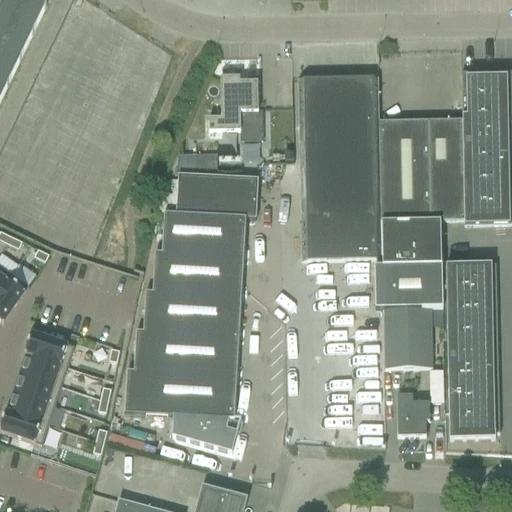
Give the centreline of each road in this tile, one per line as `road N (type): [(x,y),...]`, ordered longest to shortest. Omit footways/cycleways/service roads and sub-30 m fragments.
road 1 (unclassified): [(131,0),(166,23),(200,31),(511,22)]
road 2 (unclassified): [(511,483),(356,471),(308,483),(291,511)]
